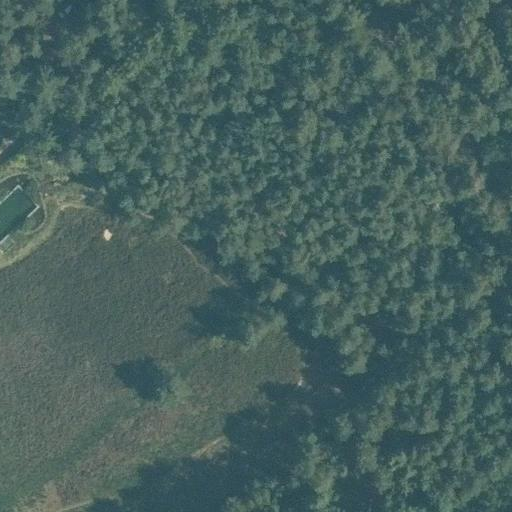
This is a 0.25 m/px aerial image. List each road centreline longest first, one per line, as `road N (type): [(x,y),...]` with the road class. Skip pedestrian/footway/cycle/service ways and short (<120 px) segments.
road 1 (track): [(511,198),(362,0)]
road 2 (track): [(143,0),(140,14),(0,150)]
